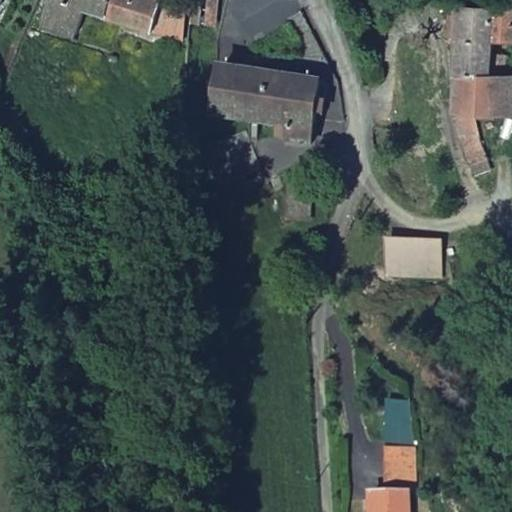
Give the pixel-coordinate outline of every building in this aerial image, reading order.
[(34,0),(33,4),(66,17),(72,0),(98,0),(95,6),(181,39),(181,0),(34,0)] [(511,40),(511,17),(510,6),(449,10),(456,43),(493,37),(493,40),(511,40)] [(456,43),(462,78),(499,73),(493,40),(493,37),(456,43)] [(331,102),(327,77),(309,41),(218,55),(226,105),(304,93),(306,105),(331,102)] [(471,120),(488,117),(511,114),(511,70),(499,73),(462,78),(471,120)] [(405,247),(406,277),(460,275),(459,246),(405,247)] [(393,458),(408,458),(419,457),(424,417),(396,412),(393,458)] [(371,503),(371,511),(404,511),(403,503),(409,502),(408,458),(393,458),(383,459),(381,501),(371,503)]
